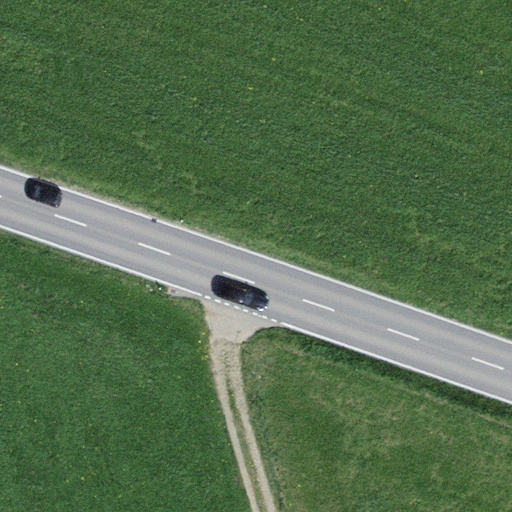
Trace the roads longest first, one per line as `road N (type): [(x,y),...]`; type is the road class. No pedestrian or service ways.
road 1 (secondary): [(511,372),(0,195)]
road 2 (track): [(250,511),(241,477),(232,277)]
